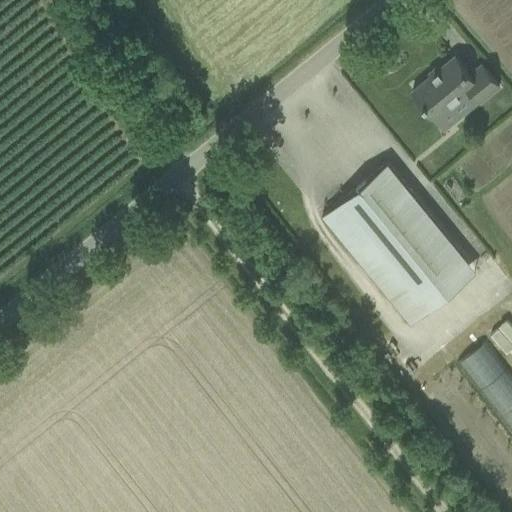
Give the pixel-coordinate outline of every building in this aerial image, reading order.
[(470,73),(455,55),(412,90),(436,119),(470,91),(480,103),(500,86),(482,64),(470,73)] [(398,307),(463,254),(387,161),(322,214),(398,307)] [(507,349),(511,344),(511,323),(507,317),(491,331),(507,349)] [(511,371),(487,338),(461,357),(511,426),(511,371)] [(511,450),(451,367),(428,383),(511,498),(511,450)]
